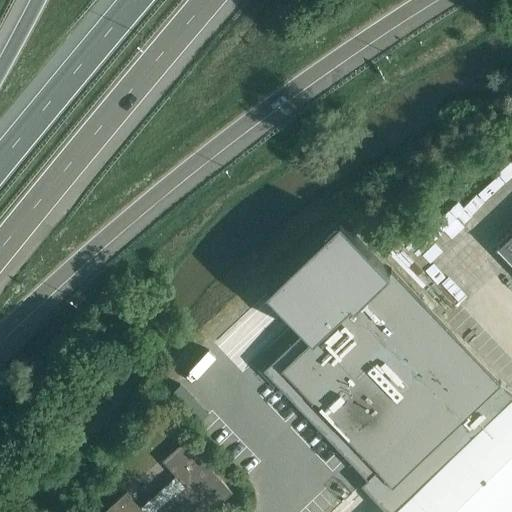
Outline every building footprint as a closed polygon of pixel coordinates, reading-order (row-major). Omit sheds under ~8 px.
[(272,360),(264,368),(273,377),(272,378),(273,378),(367,477),(377,467),(393,484),(500,382),(432,311),(391,268),(390,270),(341,218),(284,272),(266,288),(305,329),(272,359),(272,360)] [(511,232),(497,247),(511,262),(511,232)] [(388,511),(507,511),(511,508),(511,389),(500,381),(500,382),(393,484),(377,467),(367,477),(361,483),(388,511)] [(158,423),(158,432),(170,432),(171,423),(158,423)] [(208,511),(209,511),(232,492),(185,439),(162,460),(176,476),(140,507),(126,492),(105,510),(106,511),(199,511),(204,508),(208,511)]
